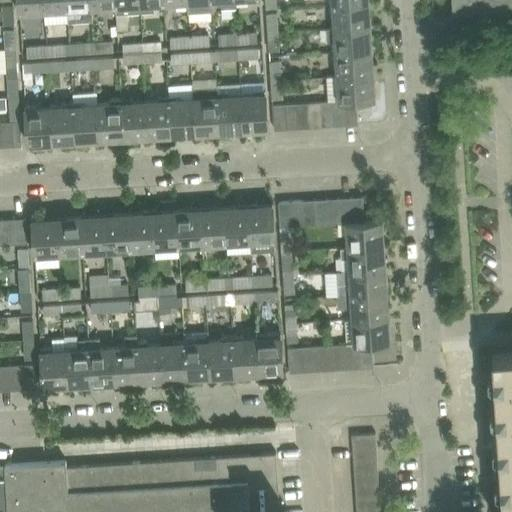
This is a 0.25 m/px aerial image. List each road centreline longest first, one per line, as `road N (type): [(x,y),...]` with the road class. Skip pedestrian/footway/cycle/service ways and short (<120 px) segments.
road 1 (residential): [(0,425),(431,398)]
road 2 (residential): [(0,181),(416,156)]
road 3 (residential): [(431,398),(416,156)]
